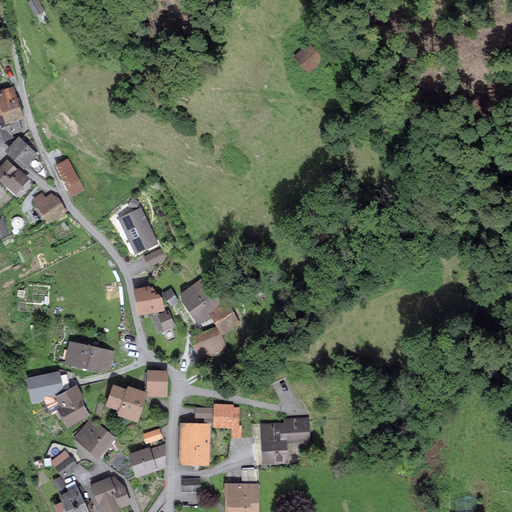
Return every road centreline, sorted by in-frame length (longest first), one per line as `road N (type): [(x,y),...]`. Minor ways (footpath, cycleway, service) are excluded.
road 1 (residential): [(170,491),(177,378),(144,352),(125,271),(63,195)]
road 2 (residential): [(63,195),(33,129),(0,1)]
